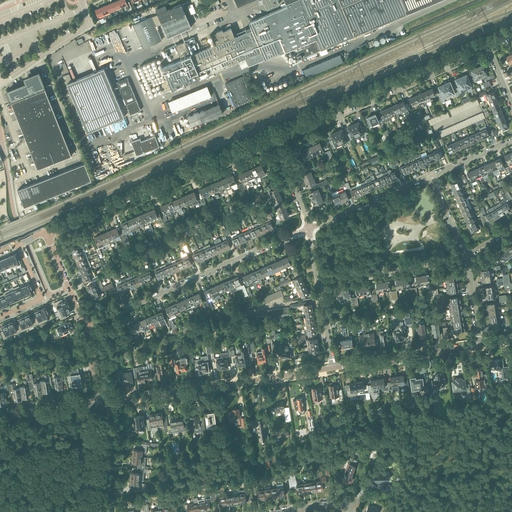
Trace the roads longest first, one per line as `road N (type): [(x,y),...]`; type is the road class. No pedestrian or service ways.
road 1 (residential): [(84,325),(309,229)]
road 2 (residential): [(48,236),(271,137)]
road 3 (tertiary): [(98,404),(333,367)]
road 4 (residential): [(271,137),(486,43)]
road 5 (residential): [(319,281),(465,255)]
road 6 (tertiary): [(333,367),(479,345)]
road 7 (residential): [(309,229),(431,176)]
road 8 (residential): [(3,82),(89,24),(80,0)]
